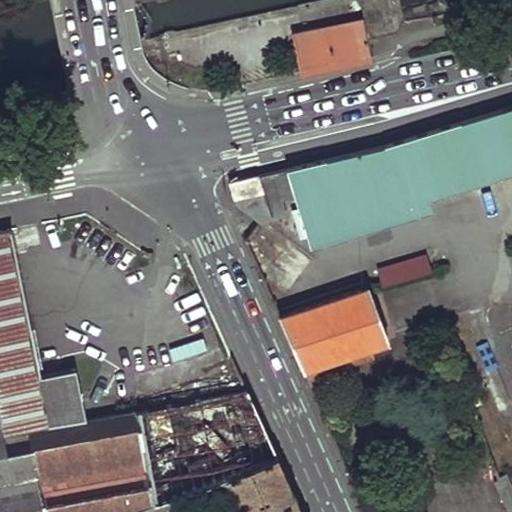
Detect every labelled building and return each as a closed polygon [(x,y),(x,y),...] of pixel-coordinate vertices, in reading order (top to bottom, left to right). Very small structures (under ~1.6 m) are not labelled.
[(300,73),(301,75),(370,61),(361,20),(292,34),(300,73)] [(511,104),(288,167),(296,191),(311,239),(511,176),(511,104)] [(288,167),(275,170),(283,195),(296,191),(288,167)] [(275,170),(261,174),(274,215),(287,211),(283,195),(275,170)] [(229,182),(227,185),(232,194),(264,218),(264,219),(274,215),(261,174),(229,182)] [(0,511),(47,511),(30,429),(88,419),(78,369),(43,375),(15,228),(0,231),(0,511)] [(382,286),(431,273),(426,255),(377,268),(382,286)] [(359,287),(276,315),(305,380),(319,375),(317,368),(316,364),(362,348),(364,353),(370,372),(396,362),(388,339),(381,341),(359,287)] [(362,348),(316,364),(317,368),(364,353),(362,348)] [(136,412),(155,503),(194,488),(224,476),(278,454),(249,387),(136,412)] [(47,511),(203,511),(194,488),(155,503),(136,412),(134,410),(88,419),(30,429),(47,511)] [(224,476),(238,511),(274,511),(299,501),(288,478),(278,454),(224,476)] [(274,511),(303,511),(299,501),(274,511)]
